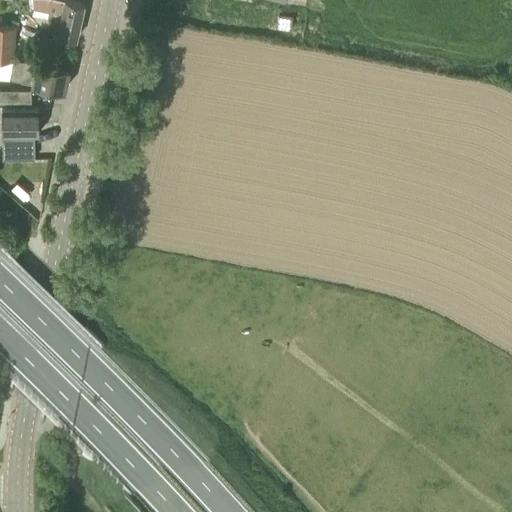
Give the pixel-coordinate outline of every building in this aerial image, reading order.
[(77,39),(85,2),(75,0),(34,0),(35,7),(45,10),(44,13),(48,15),(45,29),(57,31),(57,35),(77,39)] [(292,17),(279,15),(277,26),(290,28),(292,17)] [(0,57),(14,58),(16,25),(0,23),(0,57)] [(36,61),(13,59),(9,78),(31,83),(65,90),(71,67),(36,60),(36,61)] [(0,102),(31,102),(31,88),(0,88),(0,102)] [(2,134),(38,134),(37,107),(2,107),(2,134)]
